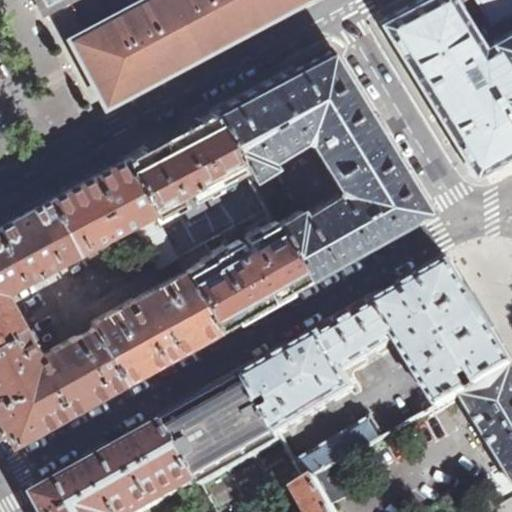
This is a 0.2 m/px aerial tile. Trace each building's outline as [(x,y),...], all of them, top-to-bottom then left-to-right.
[(303,0),(132,0),(64,37),(102,107),(303,0)] [(511,25),(471,49),(445,0),(416,0),(377,21),(471,175),(511,151),(511,0),(472,0),(485,25),(511,10),(511,25)] [(244,169),(249,177),(246,179),(269,217),(305,277),(366,243),(426,210),(426,207),(377,128),(329,49),(327,48),(211,110),(244,169)] [(244,169),(211,110),(122,157),(149,210),(155,221),(181,207),(185,215),(234,189),(228,178),(244,169)] [(0,291),(0,290),(130,220),(149,210),(122,157),(0,221),(0,334),(18,325),(0,291)] [(155,221),(149,210),(130,220),(155,267),(157,267),(174,257),(155,221)] [(213,328),(305,277),(269,217),(243,230),(239,222),(174,257),(181,271),(213,328)] [(478,383),(511,363),(511,359),(453,261),(248,377),(278,432),(355,387),(344,370),(399,338),(439,406),(461,393),(469,389),(461,376),(470,370),(478,383)] [(119,380),(213,328),(181,271),(90,320),(89,326),(119,380)] [(35,356),(18,325),(0,334),(0,428),(8,443),(63,412),(119,380),(89,326),(35,356)] [(461,393),(511,477),(511,363),(478,383),(469,389),(461,393)] [(283,440),(278,432),(248,377),(166,422),(200,482),(202,486),(283,440)] [(294,460),(305,481),(306,481),(316,476),(341,462),(385,437),(371,414),(294,460)] [(145,511),(200,482),(166,422),(35,494),(44,511),(145,511)] [(316,476),(332,505),(334,504),(357,490),(341,462),(316,476)] [(305,481),(295,486),(309,511),(338,511),(334,504),(332,505),(316,476),(306,481),(305,481)]
